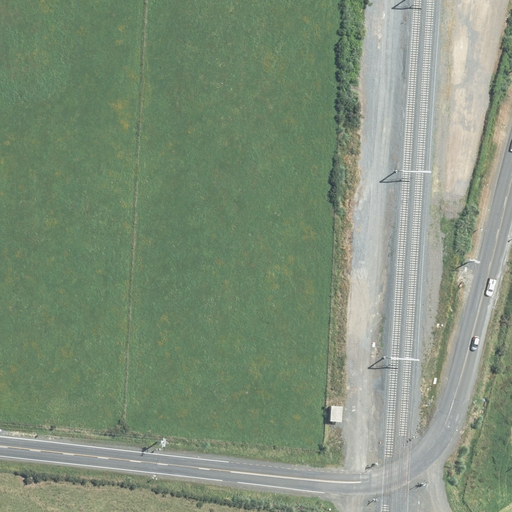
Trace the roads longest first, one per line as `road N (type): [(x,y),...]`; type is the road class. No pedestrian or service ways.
road 1 (unclassified): [(0,446),(316,480),(373,481),(400,472),(435,444),(451,413),(511,174)]
road 2 (track): [(390,0),(350,511)]
